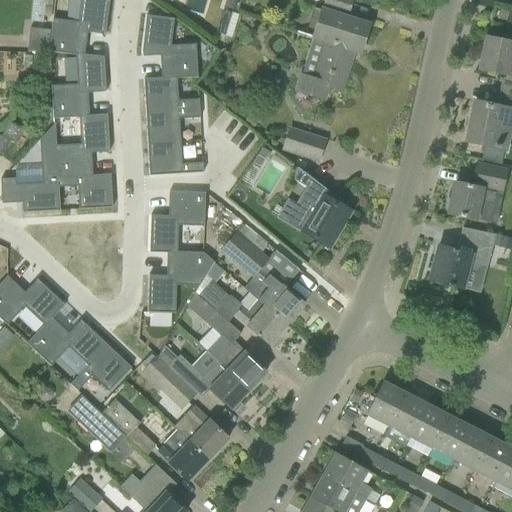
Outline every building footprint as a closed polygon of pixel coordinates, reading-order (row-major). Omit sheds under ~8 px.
[(52,21),(48,52),(75,55),(84,57),(84,56),(87,34),(104,36),(108,0),(80,0),(78,24),(52,21)] [(226,0),(223,8),(235,12),(238,0),(226,0)] [(350,0),(325,0),(323,6),(349,15),(353,1),(350,0)] [(238,16),(223,11),(216,34),(231,39),(238,16)] [(322,12),(313,39),(326,42),(353,51),(359,53),(368,26),(349,20),(322,12)] [(145,17),(141,51),(141,58),(159,57),(160,79),(160,80),(176,79),(176,80),(197,79),(195,45),(170,47),(172,28),(173,20),(145,17)] [(26,53),(47,54),(48,28),(29,26),(26,53)] [(511,44),(486,39),(479,70),(503,75),(499,94),(511,96),(511,44)] [(300,75),(296,90),(304,93),(323,100),(327,86),(340,90),(353,51),(326,42),(314,79),(303,76),(300,75)] [(76,85),(51,87),(53,120),(78,119),(78,118),(89,117),(89,116),(87,94),(105,93),(103,58),(84,56),(84,57),(75,55),(76,85)] [(30,72),(28,94),(44,95),(46,73),(30,72)] [(160,79),(142,80),(144,113),(199,109),(198,100),(178,101),(176,80),(176,79),(160,80),(160,79)] [(474,103),(466,142),(484,146),(481,160),(500,164),(503,150),(505,150),(511,119),(511,96),(499,94),(496,107),(474,103)] [(199,109),(144,113),(146,144),(180,142),(179,120),(199,119),(199,109)] [(56,146),(55,146),(57,179),(92,177),(92,176),(91,154),(109,153),(106,115),(89,116),(89,117),(78,118),(78,119),(80,145),(56,146)] [(15,179),(0,180),(0,186),(1,205),(21,204),(22,214),(59,212),(58,188),(57,189),(57,179),(55,146),(56,146),(54,125),(39,141),(41,170),(41,184),(15,186),(15,179)] [(283,150),(299,155),(318,161),(324,142),(305,135),(289,131),(283,150)] [(180,142),(146,144),(148,177),(202,174),(202,164),(181,165),(180,142)] [(261,148),(252,163),(259,167),(268,152),(261,148)] [(454,183),(448,215),(494,225),(495,223),(490,222),(496,194),(501,195),(506,170),(476,163),(473,177),(478,178),(476,188),(454,183)] [(92,177),(57,179),(57,189),(58,188),(77,187),(78,211),(112,209),(110,175),(92,176),(92,177)] [(349,212),(332,202),(323,197),(328,189),(310,176),(305,185),(310,188),(310,189),(288,224),(312,238),(330,249),(330,247),(328,246),(339,228),(340,229),(349,212)] [(150,216),(148,254),(166,254),(166,253),(177,253),(178,227),(203,228),(204,194),(168,193),(167,217),(150,216)] [(221,251),(222,252),(253,278),(261,284),(268,290),(258,302),(264,307),(286,326),(303,305),(282,286),(281,287),(260,269),(267,261),(258,253),(267,243),(243,224),(221,251)] [(491,248),(495,235),(462,228),(459,239),(455,252),(438,247),(438,248),(435,259),(429,280),(461,289),(466,271),(486,269),(488,260),(491,248)] [(511,240),(500,237),(497,248),(511,252),(511,240)] [(148,276),(146,313),(175,314),(176,287),(198,287),(213,263),(202,254),(177,253),(166,253),(166,254),(165,276),(148,276)] [(214,264),(207,277),(210,280),(213,283),(223,271),(214,264)] [(7,277),(0,284),(0,320),(6,326),(24,308),(43,326),(44,326),(51,319),(52,319),(62,308),(64,306),(36,280),(24,293),(7,277)] [(197,296),(214,311),(228,323),(234,316),(247,327),(253,333),(269,346),(286,326),(264,307),(258,302),(256,300),(246,312),(241,307),(240,309),(228,298),(229,297),(213,283),(210,280),(197,296)] [(230,347),(234,343),(240,335),(228,324),(228,323),(214,311),(203,323),(219,337),(230,347)] [(43,326),(26,344),(50,367),(68,349),(87,367),(88,367),(107,347),(80,321),(78,324),(68,334),(52,319),(51,319),(44,326),(43,326)] [(3,329),(0,331),(0,338),(6,345),(13,338),(3,329)] [(206,352),(217,362),(218,364),(227,372),(248,391),(265,373),(251,359),(245,353),(236,345),(234,343),(230,347),(219,337),(206,352)] [(87,367),(69,385),(77,393),(91,378),(108,393),(131,369),(107,347),(88,367),(87,367)] [(163,347),(157,358),(165,365),(167,367),(175,358),(163,347)] [(167,367),(175,375),(178,378),(179,378),(197,394),(205,386),(207,384),(202,378),(178,355),(175,358),(167,367)] [(160,391),(175,375),(167,367),(165,365),(157,358),(155,360),(152,356),(142,366),(145,371),(141,374),(160,391)] [(218,364),(217,362),(202,378),(207,384),(205,386),(215,396),(230,410),(248,391),(227,372),(218,364)] [(367,415),(389,427),(405,395),(383,384),(367,415)] [(43,389),(39,393),(39,398),(43,401),(48,401),(51,397),(51,392),(47,389),(43,389)] [(354,389),(348,400),(355,403),(361,392),(354,389)] [(389,427),(410,438),(426,406),(405,395),(389,427)] [(126,438),(101,415),(91,405),(89,407),(81,399),(68,411),(77,420),(76,421),(93,437),(96,434),(114,450),(126,438)] [(146,458),(156,447),(136,429),(140,424),(114,401),(101,415),(126,438),(146,458)] [(410,438),(431,449),(448,417),(426,406),(410,438)] [(176,432),(207,460),(227,439),(209,421),(208,422),(197,410),(176,432)] [(344,411),(338,421),(348,427),(354,417),(344,411)] [(431,449),(453,460),(469,428),(448,417),(431,449)] [(453,460),(474,471),(490,439),(469,428),(453,460)] [(168,464),(172,468),(187,482),(207,460),(176,432),(157,452),(169,464),(168,464)] [(362,448),(363,447),(345,437),(339,449),(356,459),(369,465),(374,455),(362,448)] [(495,482),(511,450),(490,439),(474,471),(495,482)] [(495,482),(499,484),(511,490),(511,450),(495,482)] [(367,471),(336,454),(323,477),(365,501),(371,490),(359,484),(367,471)] [(388,461),(374,455),(369,465),(382,472),(388,461)] [(403,470),(398,480),(411,487),(417,477),(403,470)] [(130,498),(144,511),(185,511),(186,511),(171,498),(165,492),(165,493),(147,475),(139,483),(128,496),(130,498)] [(323,477),(311,499),(332,511),(359,511),(365,501),(323,477)] [(411,487),(429,496),(433,498),(438,488),(417,477),(411,487)] [(80,480),(68,492),(89,511),(92,511),(103,501),(80,480)] [(433,498),(441,502),(455,509),(460,499),(438,488),(433,498)] [(407,511),(417,511),(423,503),(413,497),(408,506),(410,508),(407,511)] [(60,511),(87,511),(73,499),(60,511)] [(332,511),(311,499),(303,511),(332,511)] [(460,499),(455,509),(460,511),(479,511),(481,510),(460,499)] [(35,511),(53,511),(43,503),(35,511)] [(437,511),(439,508),(429,503),(424,511),(437,511)]
